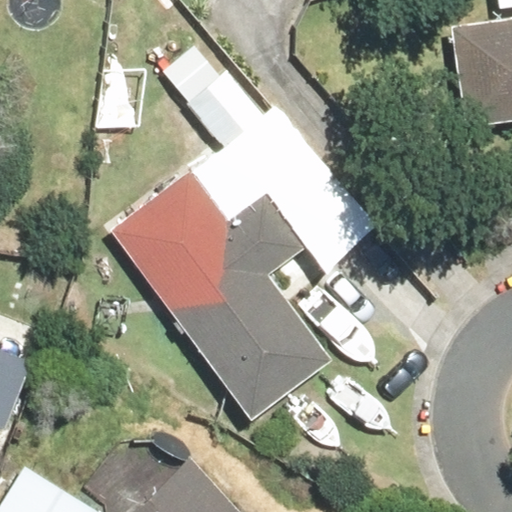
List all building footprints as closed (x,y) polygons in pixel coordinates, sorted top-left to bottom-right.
[(511,17),(437,29),(454,132),(511,123),(511,17)] [(239,67),(195,102),(246,168),(291,133),(239,67)] [(184,174),(100,234),(237,426),(322,366),(258,277),(296,249),(258,195),(219,223),(184,174)] [(0,355),(0,383),(11,360),(0,355)] [(225,511),(183,462),(124,511),(225,511)] [(103,511),(105,509),(32,463),(0,511),(103,511)]
